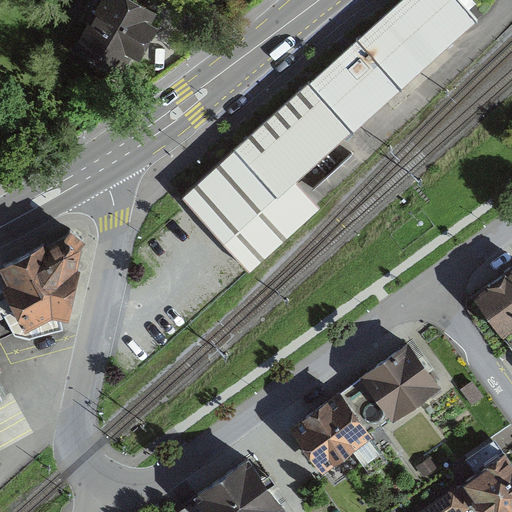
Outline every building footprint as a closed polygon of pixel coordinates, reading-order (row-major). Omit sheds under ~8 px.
[(153,9),(135,0),(102,0),(78,46),(120,69),(153,9)] [(479,20),(460,0),(402,0),(359,39),(358,38),(356,39),(358,41),(311,82),(310,81),(181,196),(248,270),(302,222),(277,195),(350,128),(354,132),(355,131),(354,130),(400,88),(401,90),(403,88),(401,87),(476,20),(477,22),(479,20)] [(44,245),(5,266),(14,283),(7,286),(13,298),(0,304),(0,318),(1,320),(5,317),(15,336),(30,339),(63,330),(59,311),(66,313),(76,270),(73,269),(78,247),(83,240),(71,230),(65,238),(45,248),(44,245)] [(511,263),(510,261),(466,292),(511,357),(511,263)] [(437,387),(405,342),(350,380),(382,425),(437,387)] [(323,469),(374,433),(340,387),(290,422),(323,469)] [(511,511),(511,464),(503,452),(416,511),(468,511),(472,509),(473,511),(511,511)] [(275,511),(283,507),(247,454),(185,495),(196,511),(275,511)]
